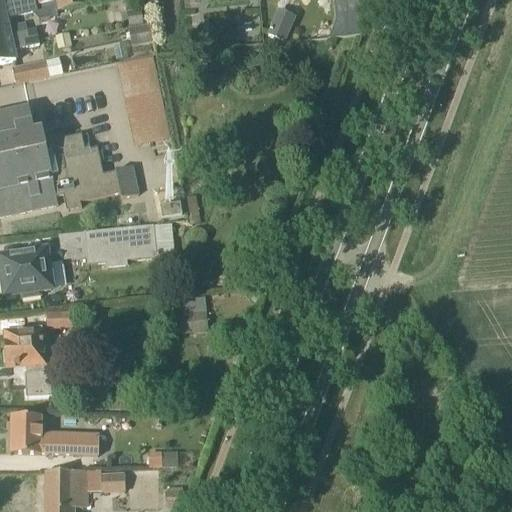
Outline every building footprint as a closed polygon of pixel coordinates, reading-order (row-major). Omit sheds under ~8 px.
[(55,4),(53,0),(8,0),(0,2),(0,32),(9,31),(10,37),(6,20),(37,13),(36,7),(55,4)] [(53,0),(55,4),(57,14),(87,7),(85,0),(53,0)] [(332,0),(336,21),(329,40),(360,38),(367,17),(365,0),(332,0)] [(285,44),(295,19),(278,12),(267,37),(285,44)] [(150,26),(134,29),(137,47),(153,44),(150,26)] [(36,32),(10,37),(9,31),(0,32),(0,67),(16,64),(13,52),(39,46),(36,32)] [(15,87),(49,79),(45,64),(12,72),(15,87)] [(34,135),(28,111),(0,117),(0,220),(58,208),(56,200),(63,198),(66,214),(81,211),(80,206),(120,197),(121,202),(138,198),(132,170),(115,173),(115,175),(103,177),(97,151),(85,153),(81,137),(65,141),(64,136),(43,141),(42,134),(34,135)] [(162,220),(181,216),(179,206),(160,209),(162,220)] [(156,255),(153,228),(83,235),(87,267),(106,265),(106,271),(127,269),(126,263),(159,261),(158,255),(156,255)] [(49,266),(48,265),(62,263),(61,252),(0,261),(0,267),(4,298),(21,295),(22,300),(40,296),(40,292),(52,290),(49,266)] [(71,316),(71,315),(47,316),(48,332),(72,330),(72,329),(71,316)] [(24,375),(25,400),(50,400),(49,374),(44,374),(42,330),(27,331),(27,335),(6,336),(7,349),(4,350),(5,363),(8,363),(8,368),(26,367),(26,375),(24,375)] [(98,439),(41,437),(41,419),(11,418),(10,456),(97,460),(98,439)] [(162,455),(148,456),(149,471),(162,471),(162,455)] [(101,477),(100,473),(86,473),(74,474),(45,473),(44,511),(73,511),(86,511),(86,495),(101,494),(101,496),(125,495),(123,476),(101,477)] [(181,494),(169,494),(166,495),(166,508),(183,508),(182,494),(181,494)]
